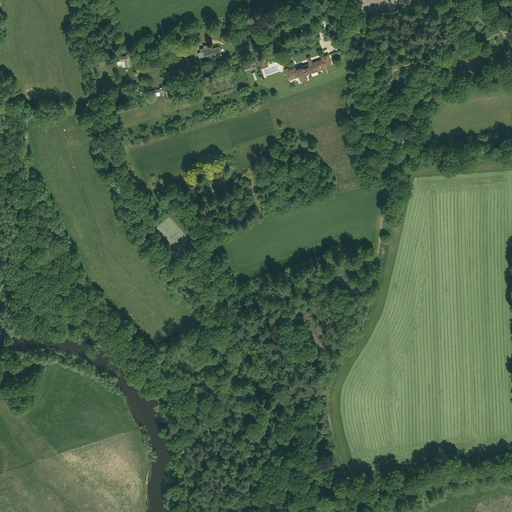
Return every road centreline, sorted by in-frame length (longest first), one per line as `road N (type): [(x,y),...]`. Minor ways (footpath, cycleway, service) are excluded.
road 1 (track): [(388,191),(366,313),(327,392),(330,429),(354,492)]
road 2 (track): [(424,84),(211,157)]
road 3 (track): [(166,207),(202,238),(246,299)]
